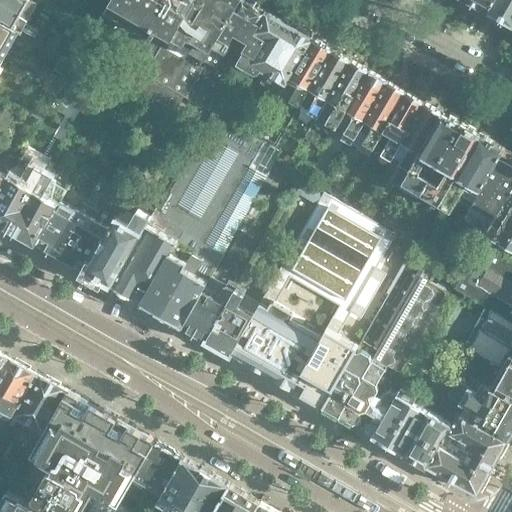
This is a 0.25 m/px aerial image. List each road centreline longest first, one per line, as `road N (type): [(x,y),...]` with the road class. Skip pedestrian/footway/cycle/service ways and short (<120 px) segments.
road 1 (tertiary): [(438,511),(0,265)]
road 2 (tertiary): [(0,301),(341,511)]
road 3 (residential): [(359,0),(511,85)]
